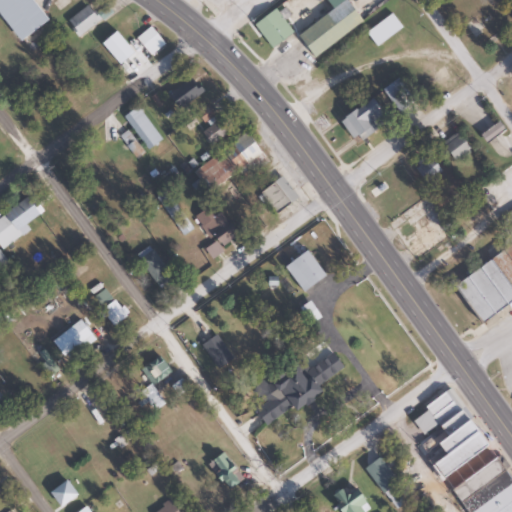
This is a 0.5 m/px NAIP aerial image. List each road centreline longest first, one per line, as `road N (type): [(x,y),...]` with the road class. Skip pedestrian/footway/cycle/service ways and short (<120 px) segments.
road 1 (residential): [(0,442),(511,59)]
road 2 (trunk): [(511,431),(214,38),(174,0)]
road 3 (residential): [(0,110),(161,325),(285,511)]
road 4 (residential): [(0,192),(263,0)]
road 5 (residential): [(256,511),(511,327)]
road 6 (residential): [(511,125),(422,0)]
